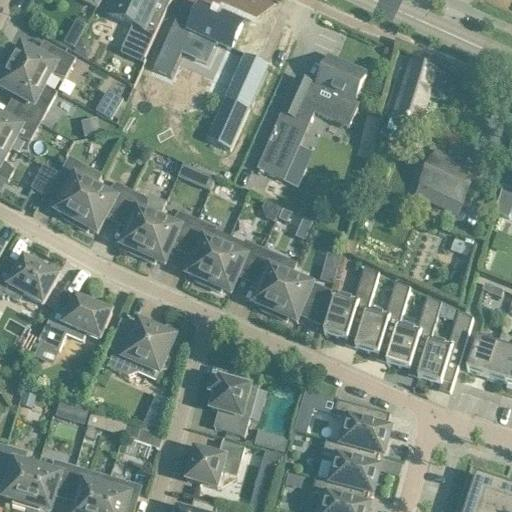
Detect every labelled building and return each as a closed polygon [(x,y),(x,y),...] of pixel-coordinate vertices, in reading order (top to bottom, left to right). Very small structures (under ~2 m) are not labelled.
[(78,0),(98,11),(103,0),(78,0)] [(113,4),(108,16),(133,28),(122,53),(121,57),(144,68),(146,64),(144,63),(172,3),(173,0),(120,0),(117,6),(113,4)] [(182,9),(154,73),(171,81),(181,57),(191,35),(217,46),(231,52),(242,27),(201,9),(198,16),(182,9)] [(77,23),(64,46),(75,52),(87,29),(77,23)] [(15,56),(8,68),(46,89),(52,77),(65,81),(75,63),(52,50),(45,62),(22,49),(17,57),(15,56)] [(245,58),(208,142),(231,153),(269,69),(245,58)] [(282,117),(257,173),(284,185),(315,116),(349,132),(360,108),(355,106),(368,77),(329,60),(316,88),(313,87),(296,123),(282,117)] [(447,78),(436,75),(399,62),(392,82),(396,84),(384,118),(416,130),(426,101),(440,104),(447,78)] [(57,95),(46,89),(8,68),(1,80),(4,82),(0,89),(0,90),(23,103),(17,114),(40,127),(57,95)] [(298,80),(282,117),(296,123),(313,87),(298,80)] [(31,144),(40,127),(17,114),(11,125),(0,119),(0,145),(11,152),(18,140),(31,144)] [(4,165),(11,152),(0,145),(0,179),(8,184),(14,174),(4,165)] [(438,152),(417,198),(454,215),(454,214),(460,211),(478,170),(438,152)] [(511,159),(503,189),(511,193),(511,159)] [(75,228),(96,191),(84,184),(88,171),(70,162),(57,185),(69,191),(56,214),(65,219),(63,222),(75,228)] [(44,170),(33,191),(45,198),(57,177),(44,170)] [(121,220),(133,196),(117,188),(108,197),(96,191),(75,228),(87,235),(89,232),(97,237),(110,214),(121,220)] [(150,200),(149,203),(133,196),(121,220),(133,225),(122,249),(131,253),(130,256),(142,261),(159,222),(166,207),(150,200)] [(287,226),(291,217),(283,214),(280,223),(287,226)] [(187,249),(198,225),(180,217),(172,228),(159,222),(142,261),(155,267),(156,264),(165,268),(176,244),(187,249)] [(229,242),(215,236),(215,232),(198,225),(187,249),(199,254),(188,278),(197,282),(195,285),(208,290),(229,242)] [(253,278),(264,253),(246,246),(244,248),(229,242),(208,290),(221,296),(222,293),(231,297),(242,273),(253,278)] [(297,268),(281,261),(264,253),(253,278),(265,283),(254,307),(263,311),(261,314),(274,319),(292,279),(297,268)] [(5,263),(0,272),(0,300),(3,302),(6,298),(20,306),(24,298),(44,309),(59,281),(24,262),(19,270),(5,263)] [(369,314),(380,278),(365,271),(355,304),(337,299),(337,298),(336,298),(324,337),(348,344),(349,341),(358,343),(367,313),(369,314)] [(330,295),(292,279),(274,319),(287,325),(288,322),(297,326),(301,316),(306,318),(305,321),(321,328),(330,295)] [(400,329),(411,293),(396,286),(386,319),(369,314),(367,313),(358,343),(355,352),(379,359),(380,356),(389,358),(398,328),(400,329)] [(492,297),(501,301),(504,294),(495,291),(492,297)] [(58,308),(38,346),(60,355),(67,338),(83,345),(86,338),(101,344),(112,317),(76,301),(70,314),(58,308)] [(432,344),(442,308),(428,301),(417,334),(400,329),(398,328),(389,358),(386,367),(410,374),(411,371),(420,373),(430,343),(432,344)] [(442,389),(443,385),(453,389),(473,323),(459,316),(449,349),(432,344),(430,343),(420,373),(418,382),(442,389)] [(167,359),(175,341),(175,340),(176,338),(175,336),(175,335),(174,334),(173,333),(172,332),(170,331),(169,331),(168,331),(166,331),(164,331),(163,332),(162,333),(161,334),(160,335),(150,331),(148,335),(121,323),(109,352),(114,355),(107,371),(129,380),(139,377),(142,369),(160,377),(161,374),(166,373),(170,364),(167,359)] [(486,380),(497,348),(477,341),(467,374),(486,380)] [(506,387),(511,367),(511,352),(497,348),(486,380),(506,387)] [(258,393),(251,391),(220,382),(219,384),(215,383),(211,397),(216,398),(212,413),(219,415),(214,432),(245,441),(258,393)] [(387,433),(391,419),(338,404),(333,419),(340,421),(344,428),(347,429),(342,447),(342,448),(380,459),(383,460),(391,434),(387,433)] [(85,429),(88,416),(79,413),(75,426),(85,429)] [(93,416),(88,430),(103,434),(107,421),(93,416)] [(162,440),(141,433),(127,427),(123,439),(159,452),(162,440)] [(259,435),(256,446),(279,452),(282,441),(259,435)] [(376,471),(380,459),(342,448),(342,447),(327,443),(323,458),(330,460),(334,467),(336,468),(331,485),(331,487),(369,497),(373,498),(380,472),(376,471)] [(189,465),(185,479),(188,480),(187,484),(218,492),(222,477),(237,481),(246,452),(222,446),(219,459),(195,453),(192,466),(189,465)] [(24,511),(26,511),(38,470),(25,465),(28,455),(8,448),(0,473),(0,476),(11,480),(4,501),(14,504),(13,509),(24,511)] [(68,497),(76,470),(56,464),(52,474),(38,470),(26,511),(51,511),(57,494),(68,497)] [(101,511),(107,492),(110,481),(76,470),(68,497),(80,500),(76,511),(101,511)] [(511,511),(511,489),(477,478),(465,511),(511,511)] [(110,481),(107,492),(101,511),(134,511),(141,491),(110,481)] [(365,510),(369,497),(331,487),(331,485),(316,481),(312,496),(319,498),(323,505),(326,506),(324,511),(369,511),(365,510)]
